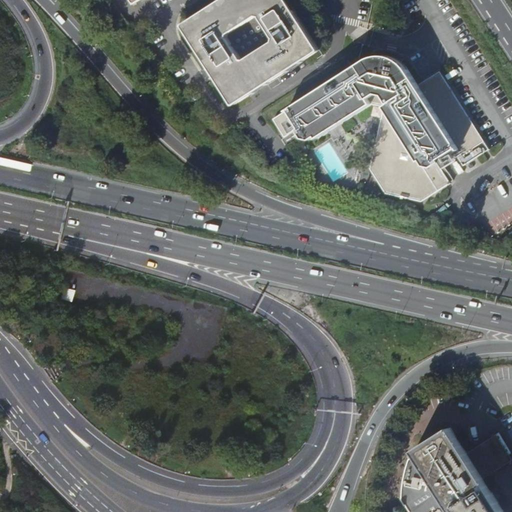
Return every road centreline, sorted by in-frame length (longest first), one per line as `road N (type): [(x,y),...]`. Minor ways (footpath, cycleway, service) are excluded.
road 1 (trunk): [(300,323),(328,378),(328,424),(300,468),(241,489),(162,480),(120,460),(73,423),(0,343)]
road 2 (trunk): [(49,219),(511,320)]
road 3 (trunk): [(397,261),(384,238),(277,206),(212,173),(151,121),(42,0)]
road 4 (trunk): [(397,261),(0,168)]
road 5 (secondary): [(217,511),(154,499),(97,467),(0,350)]
road 6 (trunk): [(49,219),(78,244),(238,291),(300,323)]
road 7 (trunk): [(338,511),(394,393),(447,356),(511,345)]
road 8 (trunk): [(300,323),(341,375),(341,430),(315,478),(259,511)]
road 9 (secondary): [(0,392),(108,511)]
road 10 (trunk): [(11,0),(37,45),(40,68),(27,115),(0,133)]
